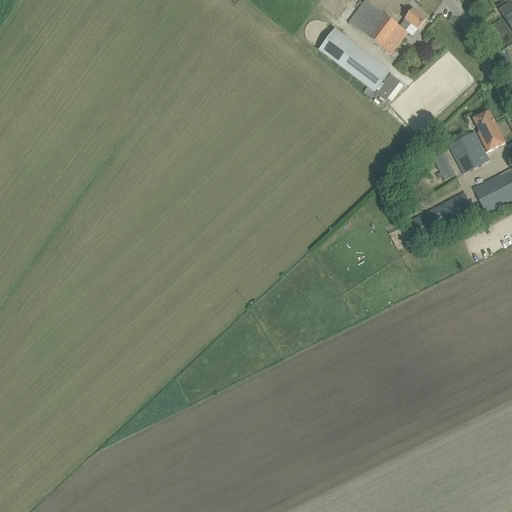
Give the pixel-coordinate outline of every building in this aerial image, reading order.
[(400,28),(366,1),(349,23),(391,56),(408,34),(406,32),(411,25),(419,31),(426,21),(413,10),(400,28)] [(511,2),(499,11),(511,30),(511,2)] [(375,94),(391,71),(334,30),(318,52),(375,94)] [(390,76),(375,95),(377,96),(386,103),(389,98),(399,85),(400,84),(390,76)] [(489,112),(474,120),(480,133),(478,134),(488,153),(506,144),(489,112)] [(463,175),(489,162),(475,133),(448,147),(463,175)] [(439,148),(430,152),(445,181),(454,177),(439,148)] [(486,214),(511,200),(511,170),(474,190),(486,214)] [(465,195),(412,221),(422,240),(474,214),(465,195)] [(398,230),(391,233),(399,248),(406,244),(398,230)]
